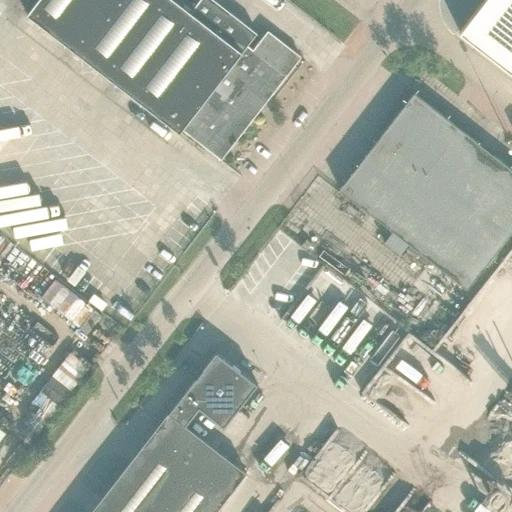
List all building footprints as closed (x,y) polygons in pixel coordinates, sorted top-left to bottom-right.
[(199,0),(189,12),(173,0),(38,0),(28,14),(180,131),(182,129),(221,159),(300,56),(267,31),(256,46),(258,48),(255,52),(246,45),(241,52),(255,34),(213,0),(199,0)] [(511,0),(483,0),(459,32),(511,72),(511,0)] [(466,288),(511,230),(511,169),(414,93),(339,189),(466,288)] [(168,412),(169,413),(186,426),(199,409),(223,427),(257,384),(215,351),(202,369),(203,369),(196,377),(195,377),(168,412)] [(215,511),(246,473),(186,426),(169,413),(91,511),(215,511)]
